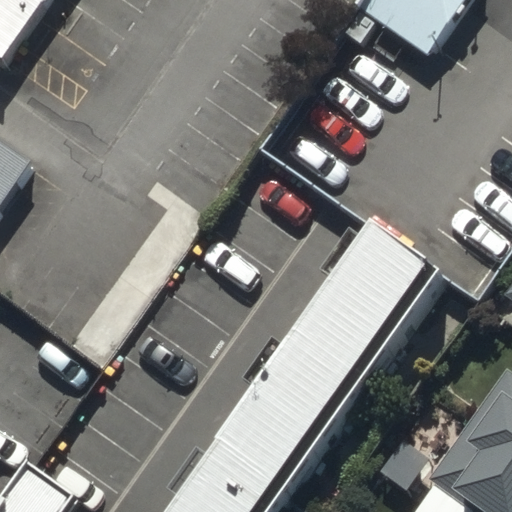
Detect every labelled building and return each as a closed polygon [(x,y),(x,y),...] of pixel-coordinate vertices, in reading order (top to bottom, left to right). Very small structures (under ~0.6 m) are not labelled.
[(52,0),(0,0),(0,75),(12,58),(52,0)] [(487,0),(365,0),(356,14),(438,71),(487,0)] [(0,244),(47,176),(0,144),(0,244)] [(277,511),(449,262),(381,215),(183,511),(277,511)] [(511,511),(511,384),(434,494),(460,511),(511,511)] [(12,511),(65,511),(31,487),(12,511)]
